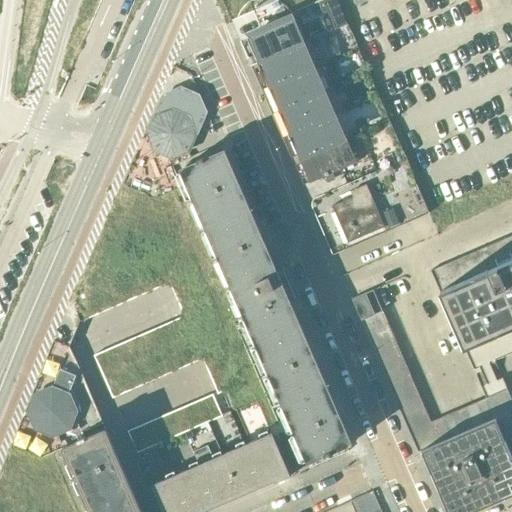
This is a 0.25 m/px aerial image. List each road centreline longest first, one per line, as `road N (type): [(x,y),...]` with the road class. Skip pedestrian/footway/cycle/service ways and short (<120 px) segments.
road 1 (residential): [(417,511),(218,51)]
road 2 (secondary): [(0,386),(166,0)]
